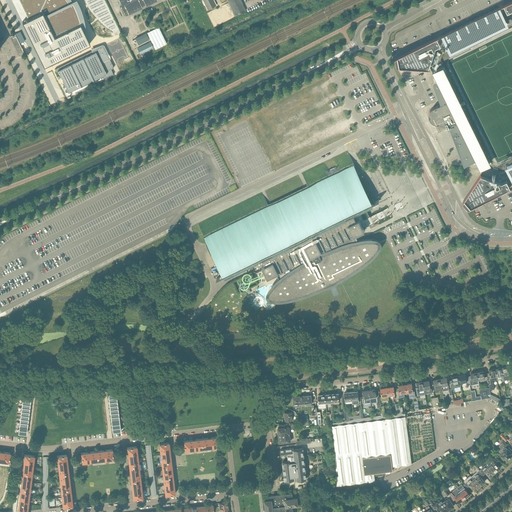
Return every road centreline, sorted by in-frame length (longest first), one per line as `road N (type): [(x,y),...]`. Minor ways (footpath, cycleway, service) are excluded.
road 1 (secondary): [(8,219),(306,72)]
road 2 (residential): [(265,423),(291,387),(511,354)]
road 3 (residential): [(0,443),(52,448),(226,427)]
road 4 (tertiary): [(372,50),(452,213),(465,223)]
road 5 (tertiary): [(465,223),(381,46)]
road 6 (residential): [(234,492),(75,511)]
